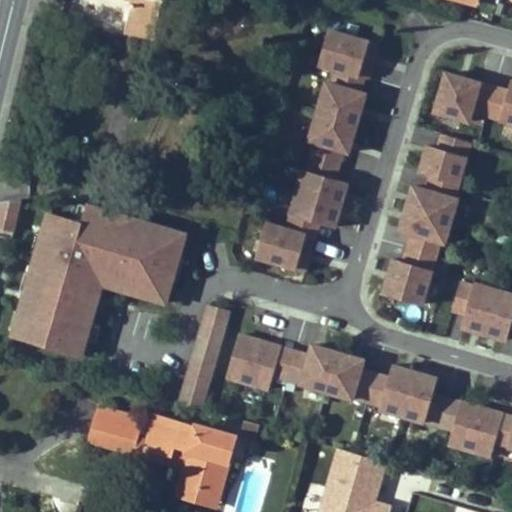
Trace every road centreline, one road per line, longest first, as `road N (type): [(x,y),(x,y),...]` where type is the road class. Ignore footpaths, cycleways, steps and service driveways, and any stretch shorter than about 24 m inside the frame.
road 1 (residential): [(350,299),(423,48),(462,29),(511,39)]
road 2 (residential): [(350,299),(241,279),(213,284),(196,300),(170,392)]
road 3 (residential): [(511,372),(386,335),(355,313),(350,299)]
